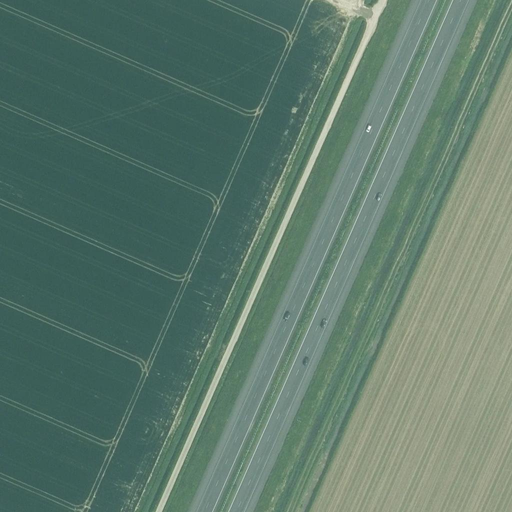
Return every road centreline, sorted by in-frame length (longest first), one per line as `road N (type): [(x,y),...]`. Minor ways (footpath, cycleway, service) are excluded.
road 1 (motorway): [(236,511),(461,0)]
road 2 (motorway): [(429,0),(204,511)]
road 3 (unclassified): [(383,0),(158,511)]
